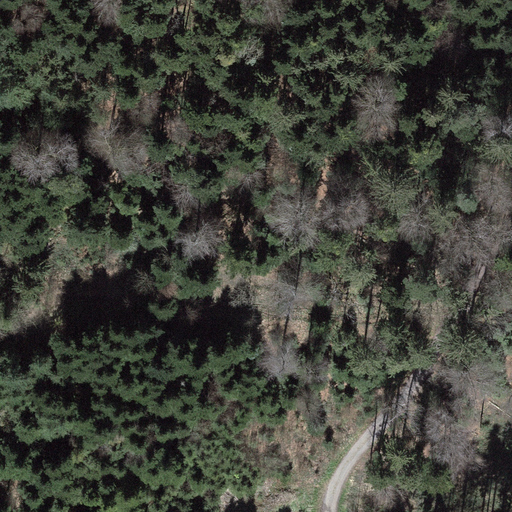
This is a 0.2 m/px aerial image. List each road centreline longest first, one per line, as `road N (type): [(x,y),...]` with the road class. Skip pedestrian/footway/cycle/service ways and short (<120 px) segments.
road 1 (track): [(0,336),(34,319),(345,245),(511,184)]
road 2 (track): [(334,511),(342,470),(449,340),(511,234)]
